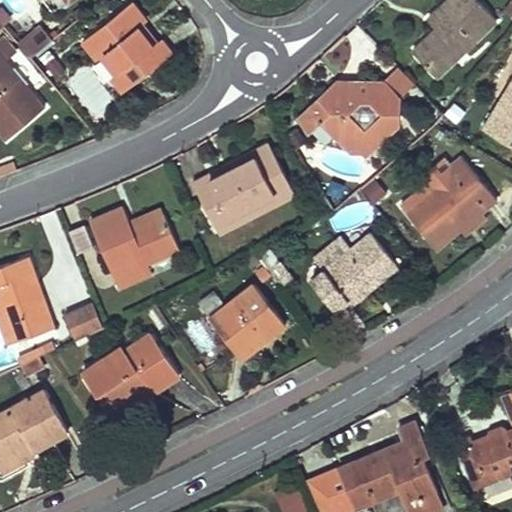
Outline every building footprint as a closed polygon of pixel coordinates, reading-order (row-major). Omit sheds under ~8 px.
[(45,0),(46,2),(54,11),(55,12),(68,1),(67,0),(45,0)] [(436,28),(443,36),(419,58),(435,75),(437,75),(497,19),(478,0),(448,0),(428,19),(436,28)] [(131,2),(83,41),(97,59),(101,56),(113,73),(110,75),(123,92),(135,82),(171,54),(161,40),(157,42),(141,23),(145,20),(131,2)] [(17,44),(30,58),(52,39),(40,26),(17,44)] [(419,58),(443,36),(436,28),(413,51),(419,58)] [(0,130),(7,139),(44,107),(0,55),(0,130)] [(53,57),(45,64),(55,76),(63,69),(53,57)] [(398,72),(386,83),(401,98),(413,86),(398,72)] [(314,103),(307,109),(320,124),(322,121),(349,149),(362,150),(367,156),(400,123),(401,110),(400,109),(395,104),(401,98),(386,83),(355,81),(355,92),(345,92),(338,81),(327,90),(314,103)] [(345,92),(355,92),(355,81),(338,81),(345,92)] [(511,83),(485,128),(511,143),(511,83)] [(320,124),(307,109),(299,117),(310,134),(320,124)] [(257,156),(234,167),(212,179),(210,174),(194,183),(212,216),(225,210),(228,217),(275,193),(257,156)] [(462,157),(452,166),(456,171),(467,162),(462,157)] [(423,180),(428,185),(452,166),(447,160),(423,180)] [(497,199),(467,162),(456,171),(455,172),(408,212),(437,248),(460,229),(481,212),(497,199)] [(231,163),(210,174),(212,179),(234,167),(231,163)] [(408,212),(455,172),(456,171),(452,166),(428,185),(402,205),(408,212)] [(371,204),(387,195),(378,179),(362,188),(371,204)] [(90,222),(119,289),(153,274),(148,262),(179,249),(164,214),(132,228),(130,222),(124,208),(123,207),(90,222)] [(130,222),(132,228),(164,214),(161,208),(130,222)] [(481,212),(460,229),(465,236),(486,219),(481,212)] [(316,256),(327,270),(313,281),(335,310),(347,300),(351,305),(398,266),(372,233),(351,250),(341,237),(316,256)] [(26,258),(0,267),(0,317),(11,344),(39,333),(50,330),(38,297),(36,297),(33,298),(28,286),(34,284),(30,273),(34,272),(29,257),(26,258)] [(279,261),(269,268),(284,287),(294,279),(279,261)] [(34,272),(30,273),(34,284),(28,286),(33,298),(36,297),(38,297),(50,330),(55,328),(34,272)] [(269,336),(285,324),(254,283),(211,317),(242,358),(269,336)] [(68,320),(77,339),(103,327),(96,309),(94,309),(68,320)] [(151,334),(126,351),(125,352),(113,360),(108,364),(104,359),(84,373),(114,419),(131,408),(128,402),(149,388),(152,393),(179,375),(151,334)] [(122,347),(104,359),(108,364),(113,360),(125,352),(126,351),(122,347)] [(40,350),(19,354),(23,372),(44,368),(40,350)] [(149,388),(128,402),(131,408),(152,393),(149,388)] [(46,390),(0,414),(0,459),(29,444),(32,451),(69,432),(46,390)] [(403,441),(340,467),(356,507),(401,489),(406,504),(439,491),(425,456),(431,454),(418,421),(398,429),(403,441)] [(477,486),(511,471),(511,424),(508,423),(491,429),(489,435),(474,441),(471,435),(459,440),(477,486)] [(29,444),(0,459),(0,464),(1,465),(2,467),(32,451),(29,444)] [(282,511),(310,511),(301,483),(276,492),(282,511)] [(439,491),(406,504),(409,511),(428,511),(446,505),(439,491)]
